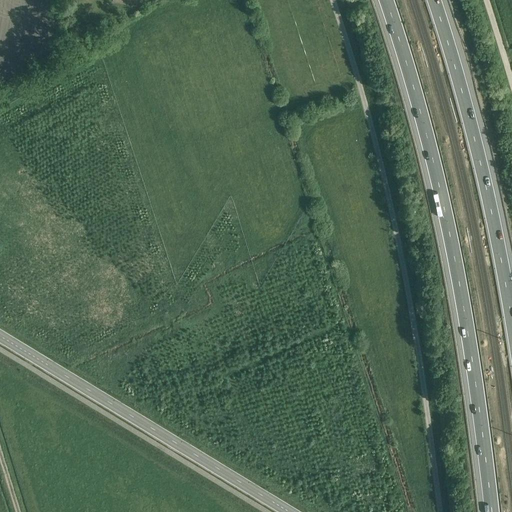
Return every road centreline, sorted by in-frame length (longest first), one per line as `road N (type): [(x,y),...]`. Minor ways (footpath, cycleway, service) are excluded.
road 1 (unclassified): [(333,0),(384,176),(440,511)]
road 2 (motorway): [(385,0),(453,254),(491,511)]
road 3 (tertiary): [(0,336),(285,511)]
road 4 (motorway): [(511,322),(476,146),(433,0)]
